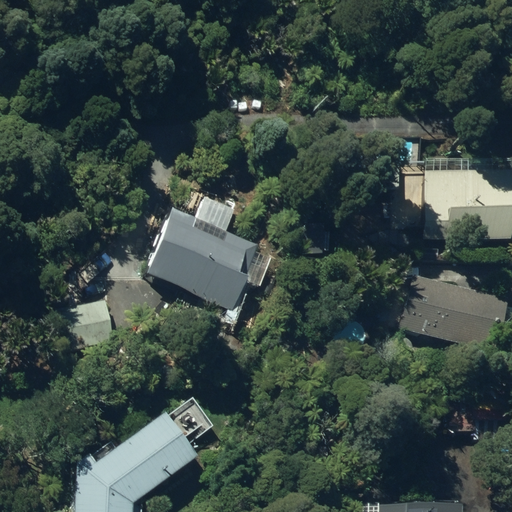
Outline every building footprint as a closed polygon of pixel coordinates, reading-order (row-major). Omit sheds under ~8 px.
[(426,241),(511,243),(511,176),(427,174),(426,241)] [(132,279),(227,312),(249,248),(154,214),(132,279)] [(486,350),(511,357),(511,310),(498,307),(499,303),(408,278),(406,286),(388,281),(377,320),(395,326),(394,330),(485,355),(486,350)] [(61,351),(112,342),(105,303),(54,312),(61,351)] [(281,375),(302,376),(303,345),(283,344),(281,375)] [(441,434),(467,434),(467,424),(499,425),(499,400),(464,399),(464,408),(442,408),(441,434)] [(127,511),(128,510),(195,463),(162,418),(89,470),(82,460),(74,466),(72,511),(127,511)]
